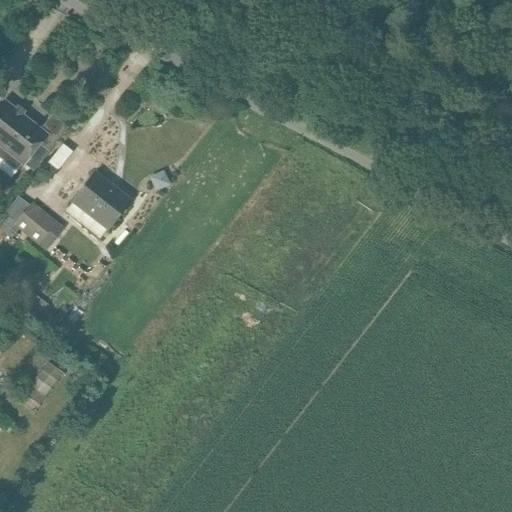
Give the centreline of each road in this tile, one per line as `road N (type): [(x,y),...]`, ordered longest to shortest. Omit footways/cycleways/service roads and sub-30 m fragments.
road 1 (track): [(65,0),(511,230)]
road 2 (track): [(152,44),(80,146),(81,165),(57,194)]
